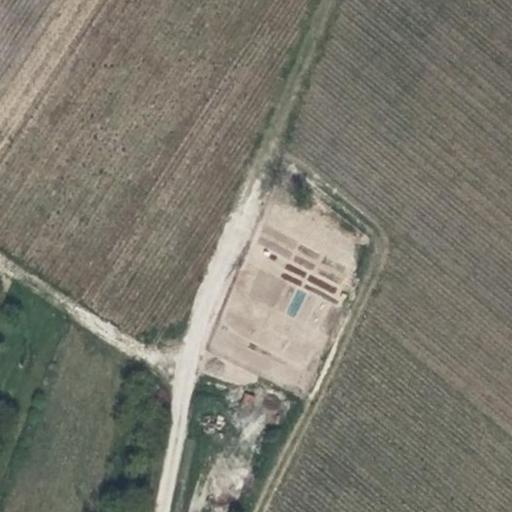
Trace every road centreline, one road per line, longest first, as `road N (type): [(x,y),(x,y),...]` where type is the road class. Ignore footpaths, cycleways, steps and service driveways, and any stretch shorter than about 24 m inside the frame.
road 1 (track): [(189,376),(215,281),(325,0)]
road 2 (track): [(166,511),(189,376),(0,262)]
